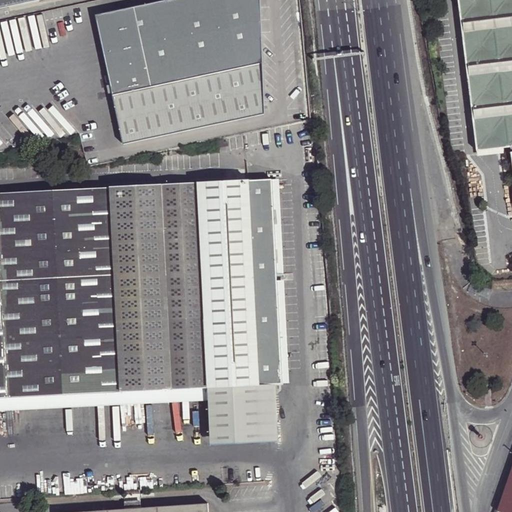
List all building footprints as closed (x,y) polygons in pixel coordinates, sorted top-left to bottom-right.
[(143,0),(95,11),(122,142),(264,109),(258,0),(143,0)] [(511,0),(505,0),(460,6),(478,149),(504,146),(511,145),(511,151),(511,153),(511,0)] [(265,172),(105,181),(113,386),(207,381),(274,377),(265,172)] [(0,392),(113,386),(105,181),(0,187),(0,392)] [(274,377),(207,381),(209,438),(276,434),(274,377)] [(511,511),(511,469),(497,511),(511,511)] [(204,482),(204,473),(188,474),(189,483),(204,482)] [(179,486),(179,474),(155,475),(155,487),(179,486)] [(126,503),(141,502),(141,497),(140,494),(125,495),(125,498),(126,503)] [(209,511),(208,498),(141,502),(126,503),(58,508),(58,511),(209,511)]
